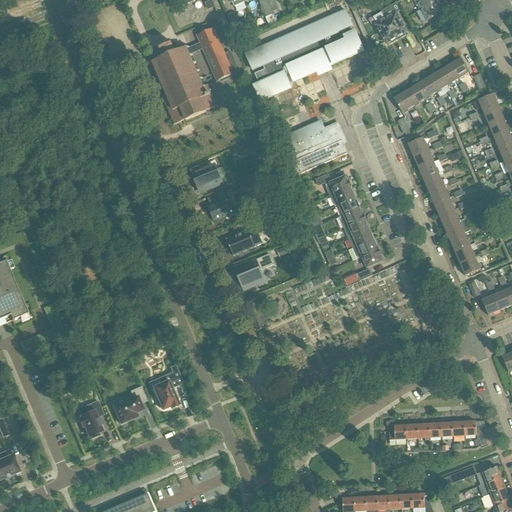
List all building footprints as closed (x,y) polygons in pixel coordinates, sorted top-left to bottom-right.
[(176,0),(180,8),(200,0),(176,0)] [(272,12),(266,0),(265,0),(260,2),(265,15),(272,12)] [(274,0),(266,0),(272,12),(278,10),(274,0)] [(358,11),(353,0),(348,2),(353,13),(358,11)] [(421,10),(439,0),(415,0),(421,10)] [(440,0),(439,0),(421,10),(416,13),(422,22),(427,20),(427,21),(446,10),(440,0)] [(206,3),(205,3),(207,9),(214,7),(211,1),(206,3)] [(369,1),(359,6),(361,9),(370,4),(369,1)] [(392,6),(381,12),(386,19),(385,20),(396,39),(407,33),(396,14),(392,6)] [(256,74),(260,83),(256,85),(256,84),(255,84),(263,102),(263,101),(292,88),(292,89),(293,89),(291,84),(295,82),(296,83),(296,82),(318,72),(320,75),(330,71),(329,67),(348,59),(348,60),(349,59),(349,58),(363,52),(355,34),(351,36),(348,30),(353,28),(345,11),(345,12),(248,54),(248,53),(247,54),(255,71),(256,71),(255,70),(265,66),(266,69),(256,74)] [(234,14),(228,17),(233,29),(240,26),(234,14)] [(385,20),(375,26),(386,45),(396,39),(385,20)] [(229,54),(224,57),(213,30),(196,37),(200,45),(202,50),(216,83),(219,82),(219,84),(230,79),(229,78),(232,77),(231,75),(237,72),(229,54)] [(201,88),(188,56),(202,50),(200,45),(186,51),(183,45),(172,50),(169,43),(157,48),(160,55),(149,60),(150,64),(148,65),(151,74),(154,73),(167,103),(162,105),(171,127),(183,122),(203,114),(203,113),(214,109),(205,87),(201,88)] [(460,59),(449,66),(458,80),(469,74),(460,59)] [(449,66),(438,73),(447,87),(458,80),(449,66)] [(438,73),(427,80),(436,94),(447,87),(438,73)] [(481,75),(475,77),(479,90),(485,87),(481,75)] [(436,94),(427,80),(416,87),(424,101),(436,94)] [(459,86),(463,94),(468,91),(464,83),(459,86)] [(416,87),(405,93),(413,108),(424,101),(416,87)] [(453,90),(448,93),(452,100),(455,99),(457,97),(453,90)] [(413,108),(405,93),(393,100),(402,114),(413,108)] [(484,114),(499,107),(494,95),(478,101),(484,114)] [(446,104),(442,96),(437,99),(441,107),(446,104)] [(431,103),(426,106),(430,114),(435,111),(431,103)] [(499,107),(484,114),(489,126),(504,119),(499,107)] [(458,111),(452,114),(454,120),(460,117),(459,115),(458,111)] [(478,113),(469,116),(472,122),(480,118),(478,113)] [(454,120),(456,125),(463,122),(461,117),(460,117),(454,120)] [(410,132),(404,119),(398,122),(403,135),(410,132)] [(509,131),(504,119),(489,126),(493,138),(509,131)] [(333,127),(324,131),(320,121),(319,122),(320,122),(285,138),(285,137),(284,137),(295,162),(290,164),(295,177),(348,154),(343,143),(345,142),(339,128),(334,129),(333,127)] [(474,128),(477,134),(485,130),(483,125),(474,128)] [(429,139),(437,136),(435,131),(427,134),(429,139)] [(511,143),(511,138),(509,131),(493,138),(498,150),(511,143)] [(440,140),(443,145),(449,142),(447,137),(440,140)] [(488,137),(479,140),(482,146),(490,142),(488,137)] [(413,157),(428,151),(423,138),(408,145),(413,157)] [(432,146),(435,151),(443,148),(441,142),(432,146)] [(511,143),(498,150),(503,162),(511,158),(511,143)] [(247,146),(240,149),(243,156),(250,153),(247,146)] [(495,154),(493,149),(484,152),(487,158),(495,154)] [(428,151),(413,157),(418,169),(433,163),(428,151)] [(449,156),(452,163),(464,157),(461,151),(449,156)] [(438,158),(440,163),(448,159),(446,154),(438,158)] [(511,172),(511,158),(503,162),(508,174),(511,172)] [(498,161),(490,164),(492,170),(500,166),(498,161)] [(433,163),(418,169),(423,181),(439,175),(433,163)] [(198,176),(194,177),(196,182),(201,193),(223,184),(215,166),(208,169),(206,164),(195,169),(198,176)] [(451,166),(443,170),(445,175),(453,171),(451,166)] [(506,182),(507,185),(500,188),(502,193),(510,190),(509,188),(511,186),(511,172),(508,174),(511,180),(506,182)] [(495,176),(497,182),(505,178),(503,173),(495,176)] [(332,181),(331,181),(329,174),(316,180),(319,187),(332,181)] [(444,187),(439,175),(423,181),(429,193),(444,187)] [(245,184),(246,189),(262,182),(260,177),(245,184)] [(330,197),(352,188),(347,178),(346,178),(346,177),(325,186),(330,197)] [(448,181),(450,187),(458,183),(456,178),(448,181)] [(449,199),(444,187),(429,193),(434,205),(449,199)] [(352,188),(330,197),(334,207),(355,199),(351,188),(352,188)] [(456,199),(464,195),(461,190),(453,193),(456,199)] [(360,209),(355,199),(334,207),(335,207),(339,206),(343,216),(360,209)] [(449,199),(434,205),(439,217),(454,211),(449,199)] [(232,202),(210,211),(216,225),(238,216),(232,202)] [(466,202),(458,205),(461,211),(469,207),(466,202)] [(309,218),(316,215),(313,209),(306,212),(309,218)] [(360,209),(343,216),(339,218),(344,228),(365,219),(361,210),(360,211),(360,209)] [(275,211),(266,215),(269,222),(278,218),(275,211)] [(454,211),(439,217),(444,229),(459,223),(454,211)] [(463,217),(466,223),(474,219),(471,213),(463,217)] [(319,222),(316,215),(309,218),(312,225),(319,222)] [(365,219),(344,228),(348,239),(369,230),(368,228),(369,228),(365,219)] [(465,235),(459,223),(444,229),(449,241),(465,235)] [(469,229),(471,235),(479,231),(477,225),(469,229)] [(256,228),(227,240),(234,257),(263,244),(256,228)] [(319,239),(325,236),(323,230),(316,233),(319,239)] [(369,230),(348,239),(353,249),(373,240),(369,230)] [(470,247),(465,235),(449,241),(455,253),(470,247)] [(330,247),(325,236),(319,239),(323,250),(330,247)] [(484,243),(482,238),(474,241),(476,246),(484,243)] [(353,262),(362,258),(379,250),(378,250),(373,240),(353,249),(353,250),(349,251),(353,262)] [(287,246),(277,250),(280,257),(290,253),(287,246)] [(470,247),(455,253),(460,265),(475,259),(470,247)] [(328,260),(335,257),(332,250),(325,254),(328,260)] [(379,250),(362,258),(366,269),(383,262),(382,261),(383,260),(379,250)] [(480,256),(481,258),(489,255),(487,250),(480,253),(481,256),(480,256)] [(239,278),(238,278),(244,292),(266,283),(261,271),(274,266),(270,255),(256,260),(256,259),(244,264),(247,271),(241,273),(237,275),(239,278)] [(335,257),(328,260),(331,267),(338,264),(335,257)] [(475,259),(460,265),(465,277),(480,271),(475,259)] [(28,316),(5,262),(0,264),(0,324),(1,324),(7,322),(8,324),(28,316)] [(357,275),(360,281),(372,276),(369,270),(357,275)] [(486,284),(489,283),(486,276),(480,279),(482,285),(486,284)] [(507,285),(504,277),(498,279),(501,287),(507,285)] [(489,283),(486,284),(489,292),(495,290),(492,282),(489,283)] [(480,297),(474,284),(469,287),(474,299),(480,297)] [(511,306),(506,291),(494,296),(500,311),(511,306)] [(500,311),(494,296),(481,301),(488,316),(500,311)] [(257,332),(264,329),(255,309),(248,312),(257,332)] [(511,371),(511,353),(502,358),(509,373),(511,371)] [(172,409),(179,405),(172,390),(184,384),(176,366),(170,368),(173,374),(159,379),(162,385),(154,389),(159,400),(157,401),(160,409),(162,408),(163,410),(171,407),(172,409)] [(131,421),(138,418),(136,414),(143,411),(141,405),(148,402),(141,387),(130,392),(134,399),(114,408),(121,425),(130,421),(131,421)] [(91,405),(94,412),(81,418),(82,419),(79,420),(83,428),(85,427),(90,438),(91,440),(100,436),(99,434),(103,432),(101,426),(102,426),(99,420),(98,420),(97,418),(104,416),(98,402),(91,405)] [(1,417),(0,417),(0,429),(3,438),(9,435),(1,417)] [(476,436),(477,439),(484,437),(482,433),(476,435),(476,425),(476,422),(464,423),(464,437),(476,436)] [(464,423),(452,424),(453,438),(464,437),(464,423)] [(441,438),(441,424),(429,425),(430,439),(441,438)] [(452,424),(441,424),(441,438),(453,438),(452,424)] [(430,439),(429,425),(418,426),(418,440),(425,439),(425,442),(430,442),(430,439)] [(389,431),(389,441),(407,440),(406,426),(395,427),(394,429),(389,431)] [(418,440),(418,426),(406,426),(407,440),(418,440)] [(0,481),(5,479),(6,480),(11,478),(10,477),(20,473),(13,456),(0,461),(0,481)] [(497,467),(477,475),(482,487),(487,484),(502,479),(497,467)] [(450,477),(452,484),(475,475),(473,468),(450,477)] [(487,484),(491,495),(506,490),(502,479),(487,484)] [(338,488),(326,492),(328,498),(334,496),(340,494),(338,488)] [(506,490),(491,495),(484,498),(488,509),(496,506),(510,501),(506,490)] [(424,506),(430,504),(429,502),(434,500),(432,494),(428,495),(424,495),(424,506)] [(154,511),(147,495),(107,511),(154,511)] [(412,495),(401,496),(401,510),(413,509),(412,495)] [(432,508),(430,504),(424,506),(424,495),(412,495),(413,509),(425,508),(426,510),(432,508)] [(401,496),(389,497),(389,510),(401,510),(401,496)] [(378,497),(366,498),(366,511),(378,511),(378,497)] [(378,497),(378,511),(385,511),(384,511),(389,511),(389,510),(389,497),(379,497),(378,497)] [(366,498),(355,499),(355,511),(363,511),(366,511),(366,498)] [(343,510),(342,511),(355,511),(355,499),(343,499),(343,502),(337,504),(339,510),(343,510)] [(511,511),(511,505),(510,501),(496,506),(498,511),(497,511),(511,511)]
